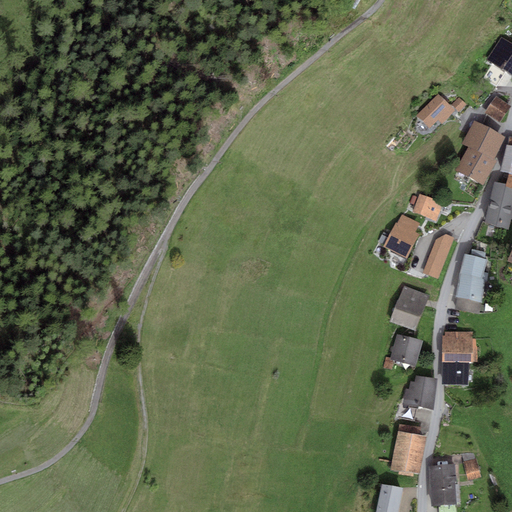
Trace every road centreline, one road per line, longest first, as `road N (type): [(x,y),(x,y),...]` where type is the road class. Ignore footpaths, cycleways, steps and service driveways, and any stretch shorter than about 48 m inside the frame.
road 1 (track): [(381,0),(272,93),(180,208),(124,314),(85,428),(51,462),(0,482)]
road 2 (residential): [(422,511),(440,399),(439,320),(511,120)]
road 3 (track): [(168,234),(139,328),(144,458),(123,511)]
